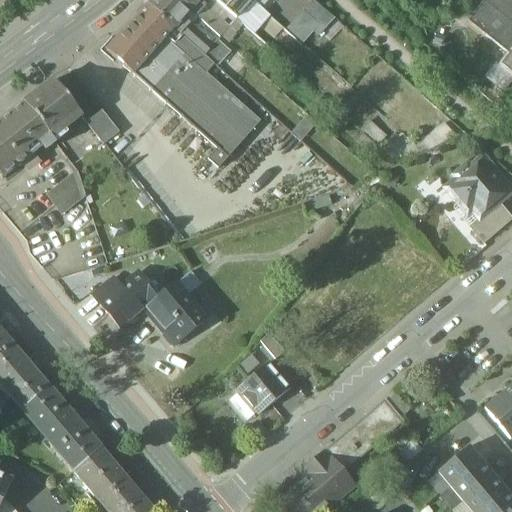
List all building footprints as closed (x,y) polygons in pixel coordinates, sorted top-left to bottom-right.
[(190,13),(176,0),(153,0),(147,7),(173,31),(174,31),(181,24),(190,13)] [(176,0),(190,13),(197,6),(201,0),(176,0)] [(229,0),(212,0),(236,21),(243,12),(229,0)] [(511,50),(511,0),(485,0),(467,23),(507,56),(511,50)] [(334,20),(312,1),(303,11),(324,30),(334,20)] [(203,7),(200,9),(197,6),(190,13),(198,19),(197,20),(219,40),(228,30),(203,7)] [(147,7),(105,53),(132,77),(173,31),(147,7)] [(190,13),(181,24),(185,28),(187,26),(190,28),(197,20),(198,19),(190,13)] [(187,26),(185,28),(181,24),(174,31),(204,58),(212,48),(190,28),(187,26)] [(174,31),(173,31),(132,77),(216,152),(207,162),(217,171),(259,124),(205,76),(213,66),(204,58),(174,31)] [(250,39),(236,53),(244,60),(257,46),(250,39)] [(212,48),(204,58),(213,66),(214,66),(219,60),(227,52),(217,43),(212,48)] [(257,46),(244,60),(253,69),(266,55),(257,46)] [(511,50),(507,56),(498,68),(511,79),(511,50)] [(226,66),(219,60),(214,66),(220,72),(226,66)] [(53,82),(23,105),(51,141),(81,118),(53,82)] [(69,90),(86,120),(100,112),(83,83),(69,90)] [(23,105),(0,123),(0,178),(2,180),(41,149),(44,153),(54,146),(51,141),(23,105)] [(117,135),(100,113),(85,124),(102,147),(117,135)] [(444,125),(416,149),(420,153),(423,156),(448,143),(456,140),(444,125)] [(413,147),(396,156),(391,148),(384,152),(397,164),(420,153),(416,149),(413,147)] [(465,171),(462,168),(451,177),(454,181),(443,190),(456,206),(461,201),(478,222),(508,196),(491,176),(494,173),(481,158),(465,171)] [(77,174),(47,198),(61,216),(85,198),(77,174)] [(497,210),(471,233),(482,246),(509,223),(497,210)] [(205,323),(174,286),(158,300),(138,276),(121,290),(113,281),(92,299),(121,333),(144,313),(164,337),(161,339),(169,349),(172,346),(174,349),(205,323)] [(0,353),(10,345),(0,332),(0,353)] [(24,361),(10,345),(0,353),(0,387),(21,413),(48,390),(34,373),(33,373),(24,362),(24,361)] [(268,365),(237,392),(258,417),(290,391),(283,383),(284,382),(276,373),(275,373),(268,365)] [(511,387),(498,399),(511,414),(511,387)] [(100,451),(79,426),(78,427),(69,415),(48,390),(21,413),(73,474),(100,451)] [(511,439),(511,414),(498,399),(484,411),(509,441),(511,439)] [(384,402),(366,417),(384,437),(402,422),(384,402)] [(366,417),(323,453),(328,459),(329,458),(342,473),(384,437),(366,417)] [(449,490),(480,464),(468,449),(437,475),(449,490)] [(125,480),(100,451),(73,474),(97,503),(125,480)] [(307,478),(273,507),(277,511),(325,511),(333,505),(329,501),(339,492),(343,497),(354,488),(342,473),(329,458),(328,459),(323,453),(302,472),(307,478)] [(462,504),(493,478),(480,464),(449,490),(462,504)] [(0,506),(2,502),(12,482),(0,475),(0,506)] [(468,511),(481,511),(505,493),(493,478),(462,504),(468,511)] [(151,511),(125,480),(97,503),(104,511),(151,511)] [(509,511),(511,511),(511,501),(505,493),(481,511),(509,511)] [(2,502),(0,506),(0,511),(14,511),(9,506),(2,502)]
